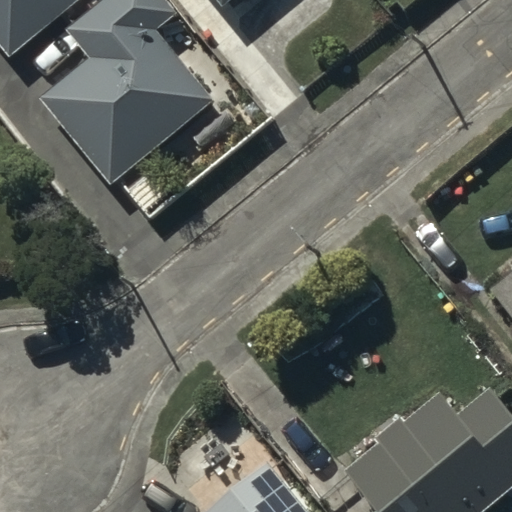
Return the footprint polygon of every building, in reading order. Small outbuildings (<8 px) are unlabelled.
[(0,0),(0,41),(8,52),(71,0),(0,0)] [(177,10),(168,0),(99,0),(65,29),(89,58),(42,97),(112,182),(214,98),(155,28),(177,10)] [(511,269),(493,284),(511,308),(511,269)] [(479,511),(511,486),(511,412),(490,386),(459,411),(441,389),(345,467),(382,511),(479,511)] [(309,511),(267,461),(204,511),(309,511)]
